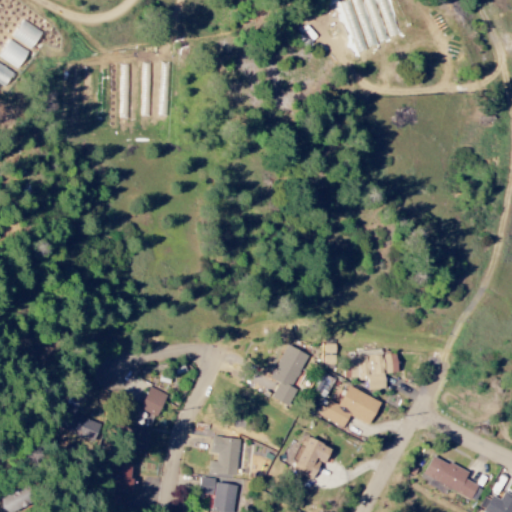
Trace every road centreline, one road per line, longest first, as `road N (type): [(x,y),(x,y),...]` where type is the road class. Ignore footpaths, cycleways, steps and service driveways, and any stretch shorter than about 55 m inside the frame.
road 1 (residential): [(174,511),(184,442),(212,366),(190,352),(103,369)]
road 2 (residential): [(103,369),(162,151)]
road 3 (residential): [(0,240),(66,271),(103,369)]
road 4 (residential): [(455,361),(369,511)]
